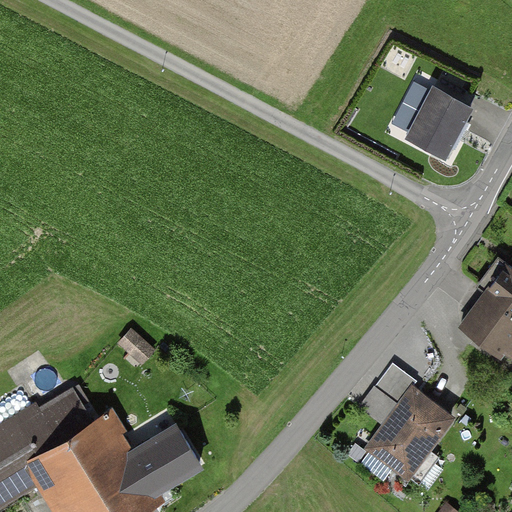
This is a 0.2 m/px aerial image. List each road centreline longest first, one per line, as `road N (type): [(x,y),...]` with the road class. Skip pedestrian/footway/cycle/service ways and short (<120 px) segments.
road 1 (residential): [(50,0),(462,217)]
road 2 (residential): [(222,511),(425,284),(453,247),(462,217)]
